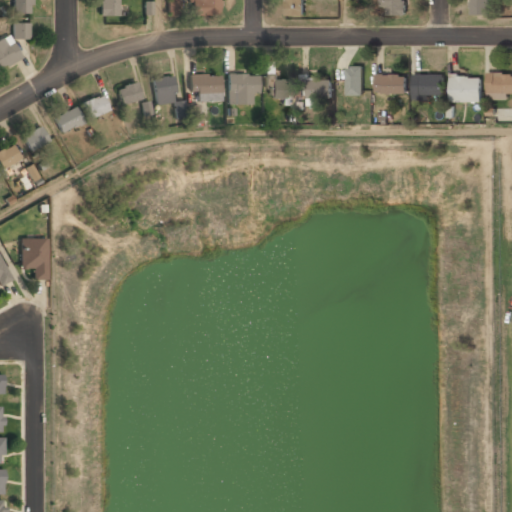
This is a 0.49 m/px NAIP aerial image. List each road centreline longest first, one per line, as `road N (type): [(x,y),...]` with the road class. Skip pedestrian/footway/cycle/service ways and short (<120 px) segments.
road 1 (residential): [(511,36),(154,42),(66,71),(0,108)]
road 2 (residential): [(34,511),(34,338),(6,339)]
